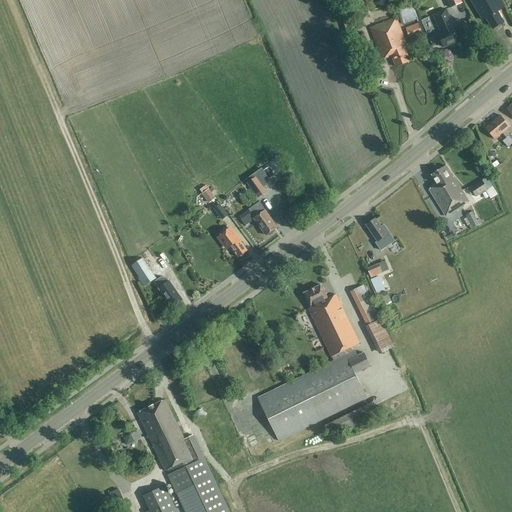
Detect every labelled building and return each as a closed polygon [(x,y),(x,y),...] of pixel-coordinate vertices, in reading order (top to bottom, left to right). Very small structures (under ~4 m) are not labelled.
[(458,0),(447,0),(451,9),(461,5),(458,0)] [(462,5),(465,12),(475,7),(472,0),(462,5)] [(493,30),(504,23),(496,10),(503,6),(499,0),(487,0),(482,3),(486,9),(479,13),(483,21),(486,19),(493,30)] [(396,10),(402,26),(417,20),(411,5),(396,10)] [(444,48),(458,41),(453,29),(454,29),(446,10),(434,15),(439,28),(442,26),(444,31),(438,34),(444,48)] [(406,52),(410,51),(397,18),(369,30),(381,61),(391,57),(396,68),(410,62),(406,52)] [(405,29),(409,41),(422,36),(418,24),(405,29)] [(510,127),(500,116),(492,122),(502,133),(510,127)] [(502,133),(492,122),(485,129),(494,140),(502,133)] [(511,145),(506,138),(502,142),(507,148),(511,145)] [(492,173),(497,169),(490,159),(485,162),(492,173)] [(446,166),(431,175),(437,185),(429,189),(446,216),(469,202),(446,166)] [(258,199),(261,197),(268,192),(257,177),(247,184),(258,199)] [(486,177),(481,180),(467,190),(471,196),(473,194),(475,198),(485,192),(490,200),(497,196),(492,187),(486,177)] [(205,186),(199,191),(202,195),(208,190),(205,186)] [(215,199),(208,190),(202,195),(201,195),(209,205),(215,199)] [(482,212),(485,217),(487,216),(489,221),(495,219),(494,217),(499,214),(500,215),(502,214),(499,209),(498,209),(493,200),(488,203),(490,208),(482,212)] [(277,228),(265,211),(264,211),(264,210),(259,202),(248,211),(254,219),(254,220),(266,236),(277,228)] [(228,216),(226,213),(220,204),(214,209),(222,220),(228,216)] [(468,226),(471,230),(481,225),(478,220),(477,221),(472,213),(465,216),(470,225),(468,226)] [(382,228),(375,219),(366,225),(377,242),(378,242),(382,248),(390,242),(387,237),(386,236),(387,235),(382,228)] [(386,236),(387,237),(390,235),(384,226),(382,228),(387,235),(386,236)] [(230,229),(220,236),(217,238),(227,251),(231,248),(238,258),(247,251),(235,235),(230,229)] [(131,267),(139,279),(138,279),(143,288),(156,279),(143,259),(131,267)] [(393,260),(380,261),(381,270),(394,269),(393,260)] [(366,269),(370,278),(382,273),(378,264),(366,269)] [(397,268),(390,270),(393,279),(399,278),(397,268)] [(390,272),(383,274),(385,281),(392,279),(390,272)] [(385,290),(380,276),(371,280),(377,293),(385,290)] [(169,282),(168,282),(166,278),(162,278),(154,283),(172,308),(182,300),(169,282)] [(321,285),(303,294),(312,312),(311,313),(334,361),(258,398),(280,442),(368,399),(355,374),(372,366),(365,352),(362,354),(359,349),(354,351),(352,348),(360,344),(336,295),(328,299),(321,285)] [(394,348),(363,286),(350,293),(367,327),(366,327),(379,355),(394,348)] [(379,294),(384,305),(391,302),(386,291),(379,294)] [(382,317),(389,334),(400,329),(393,312),(382,317)] [(165,400),(138,413),(168,472),(174,469),(176,473),(170,476),(187,511),(229,511),(192,435),(184,439),(165,400)] [(325,427),(331,440),(376,418),(370,405),(325,427)] [(176,511),(165,487),(143,497),(150,511),(149,511),(176,511)] [(128,511),(118,489),(110,493),(109,494),(116,511),(128,511)]
